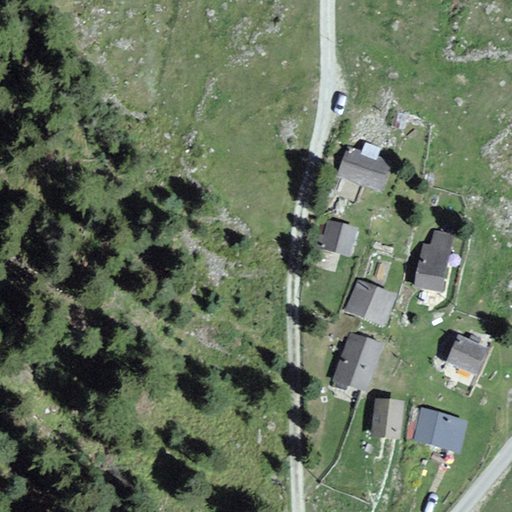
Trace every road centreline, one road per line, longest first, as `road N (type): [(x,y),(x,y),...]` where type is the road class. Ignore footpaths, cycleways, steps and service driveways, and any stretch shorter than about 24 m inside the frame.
road 1 (track): [(288,511),(284,231)]
road 2 (track): [(284,231),(325,98),(323,0)]
